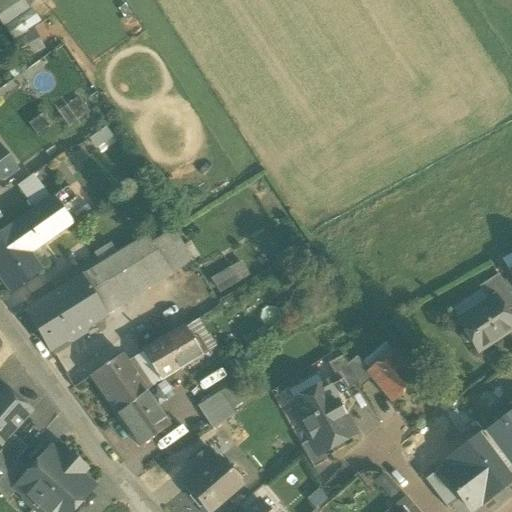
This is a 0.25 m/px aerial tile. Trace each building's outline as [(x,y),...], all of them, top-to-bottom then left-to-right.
[(0,12),(4,19),(6,22),(18,14),(17,12),(8,0),(6,0),(0,4),(0,12)] [(57,114),(67,127),(88,112),(78,99),(57,114)] [(91,139),(96,147),(111,138),(105,130),(91,139)] [(0,182),(15,171),(0,151),(0,182)] [(52,200),(70,225),(82,216),(64,191),(52,200)] [(41,207),(59,232),(70,225),(52,200),(41,207)] [(10,229),(28,254),(59,232),(41,207),(10,229)] [(0,236),(0,278),(9,292),(40,271),(28,254),(10,229),(0,236)] [(151,244),(170,275),(192,262),(172,230),(151,244)] [(80,278),(104,317),(170,275),(151,244),(146,235),(79,277),(80,278)] [(218,291),(250,277),(242,261),(211,276),(218,291)] [(54,284),(59,291),(80,278),(79,277),(75,271),(54,284)] [(494,299),(504,314),(511,308),(511,298),(497,275),(478,288),(481,292),(488,303),(494,299)] [(27,311),(51,350),(104,317),(80,278),(59,291),(55,294),(36,306),(27,311)] [(29,295),(36,306),(55,294),(48,283),(29,295)] [(452,310),(459,322),(488,303),(481,292),(452,310)] [(473,343),(478,351),(507,332),(506,331),(508,323),(509,322),(504,314),(494,299),(488,303),(459,322),(464,330),(460,337),(465,344),(473,343)] [(142,354),(159,380),(163,378),(200,356),(192,342),(184,329),(142,354)] [(192,342),(200,356),(205,353),(197,339),(192,342)] [(384,343),(361,363),(369,372),(392,352),(384,343)] [(372,378),(393,402),(417,381),(392,352),(369,372),(368,373),(372,378)] [(132,361),(151,388),(159,380),(142,354),(141,354),(132,361)] [(89,377),(116,414),(147,392),(120,355),(89,377)] [(347,390),(357,384),(346,365),(342,356),(327,364),(338,383),(343,392),(347,390)] [(356,357),(346,365),(357,384),(360,389),(372,378),(368,373),(369,372),(361,363),(356,357)] [(288,394),(293,402),(321,386),(316,378),(288,394)] [(338,383),(328,388),(343,416),(354,402),(347,390),(343,392),(338,383)] [(311,440),(318,453),(319,452),(353,433),(343,416),(328,388),(325,384),(321,386),(293,402),(290,404),(311,440)] [(230,387),(220,394),(232,412),(242,405),(230,387)] [(0,393),(0,444),(30,411),(5,389),(0,393)] [(148,393),(147,392),(116,414),(139,447),(168,426),(146,395),(148,393)] [(197,407),(212,430),(234,416),(232,412),(220,394),(219,393),(197,407)] [(511,473),(511,414),(499,425),(501,427),(486,439),(511,473)] [(234,433),(223,442),(229,450),(235,445),(238,449),(251,438),(233,418),(226,424),(234,433)] [(448,471),(442,475),(460,499),(469,511),(470,511),(511,480),(511,473),(486,439),(482,435),(466,447),(470,453),(448,471)] [(277,436),(268,444),(281,460),(290,452),(277,436)] [(30,473),(17,461),(27,449),(14,437),(0,452),(0,472),(3,476),(0,479),(0,494),(7,501),(17,490),(16,489),(30,473)] [(218,460),(229,450),(223,442),(219,438),(207,448),(217,460),(218,460)] [(300,446),(313,469),(324,462),(319,452),(318,453),(311,440),(300,446)] [(189,463),(200,475),(217,460),(207,448),(189,463)] [(17,490),(41,511),(71,511),(91,490),(90,486),(79,476),(83,472),(82,468),(69,456),(65,456),(61,460),(52,452),(48,452),(30,473),(16,489),(17,490)] [(185,488),(206,511),(210,511),(241,486),(218,460),(217,460),(200,475),(185,488)] [(444,466),(425,481),(447,509),(460,499),(442,475),(448,471),(444,466)] [(399,492),(384,474),(373,484),(376,489),(379,486),(390,499),(399,492)] [(307,501),(314,510),(326,500),(319,491),(307,501)] [(399,511),(417,511),(405,497),(394,506),(399,511)] [(267,511),(259,502),(247,511),(267,511)]
